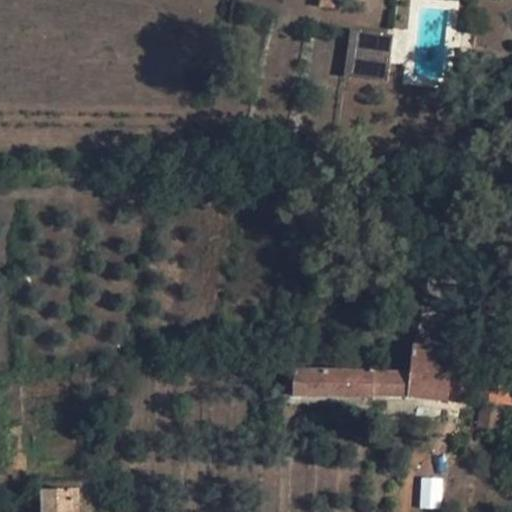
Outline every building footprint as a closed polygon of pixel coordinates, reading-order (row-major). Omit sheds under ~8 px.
[(333,9),(333,0),(319,0),(318,7),(333,9)] [(393,37),(351,31),(345,76),(387,82),(393,37)] [(456,171),(454,189),(469,191),(471,173),(456,171)] [(500,324),(485,323),(483,344),(498,344),(500,324)] [(464,405),(469,354),(414,347),(411,374),(293,371),(293,396),(367,398),(367,395),(408,396),(464,405)] [(511,383),(482,380),(479,401),(511,405),(511,383)] [(500,411),(480,408),(476,429),(497,431),(500,411)] [(72,490),(42,491),(43,511),(80,506),(80,500),(72,500),(72,490)]
